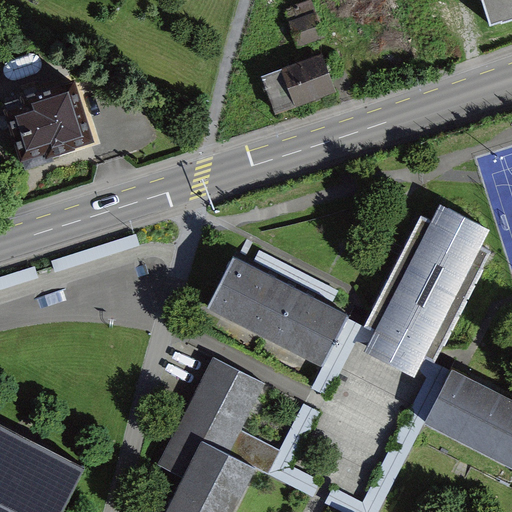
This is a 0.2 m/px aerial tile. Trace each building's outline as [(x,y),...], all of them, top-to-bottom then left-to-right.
[(290,0),(286,2),(299,40),(327,30),(317,0),(290,0)] [(511,0),(483,0),(490,19),(511,11),(511,0)] [(265,68),(278,106),(341,84),(328,46),(265,68)] [(0,120),(0,141),(15,185),(93,159),(72,96),(0,120)] [(365,348),(414,372),(424,351),(436,356),(491,248),(480,243),(490,222),(443,199),(434,217),(422,211),(375,303),(366,320),(377,326),(365,348)] [(233,252),(205,305),(319,365),(347,312),(233,252)] [(266,386),(212,358),(157,466),(182,481),(164,511),(236,511),(238,508),(258,471),(230,456),(266,386)] [(511,464),(511,396),(453,367),(426,422),(511,464)] [(58,511),(84,463),(0,420),(0,511),(58,511)]
